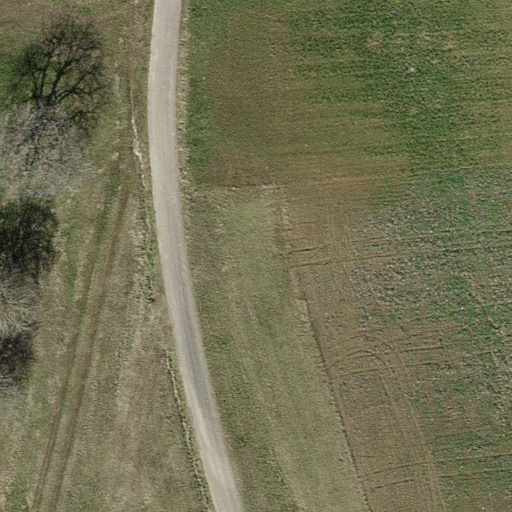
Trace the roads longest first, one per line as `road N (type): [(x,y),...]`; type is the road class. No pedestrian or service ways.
road 1 (track): [(172,0),(161,132),(191,372),(231,511)]
road 2 (track): [(167,27),(0,1)]
